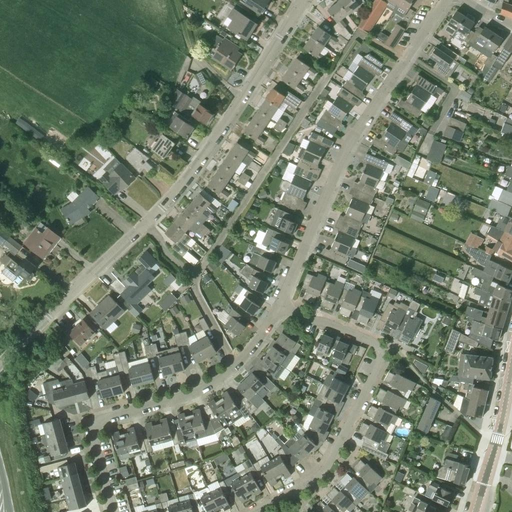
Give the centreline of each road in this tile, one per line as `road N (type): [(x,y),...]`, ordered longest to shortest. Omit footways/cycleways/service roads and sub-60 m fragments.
road 1 (tertiary): [(0,363),(162,206),(239,101)]
road 2 (residential): [(278,307),(341,158),(443,0)]
road 3 (residential): [(256,511),(333,463),(381,356),(377,339),(278,307)]
road 4 (residential): [(112,511),(92,424),(203,388),(250,350),(278,307)]
road 5 (tertiary): [(476,511),(511,363)]
road 6 (tertiary): [(305,0),(239,101)]
